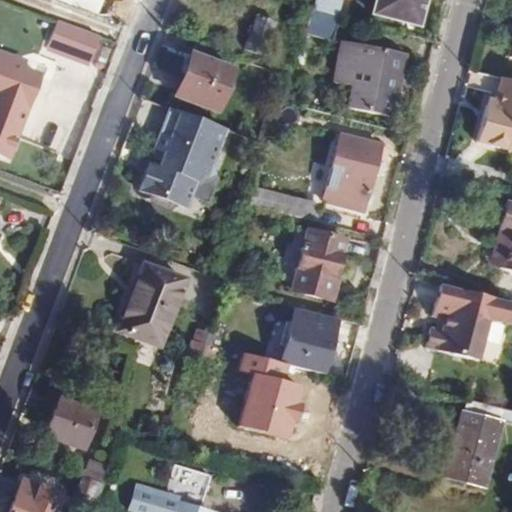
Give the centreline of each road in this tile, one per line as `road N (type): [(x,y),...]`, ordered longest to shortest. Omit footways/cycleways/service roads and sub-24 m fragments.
road 1 (residential): [(466,0),(333,511)]
road 2 (residential): [(0,409),(155,0)]
